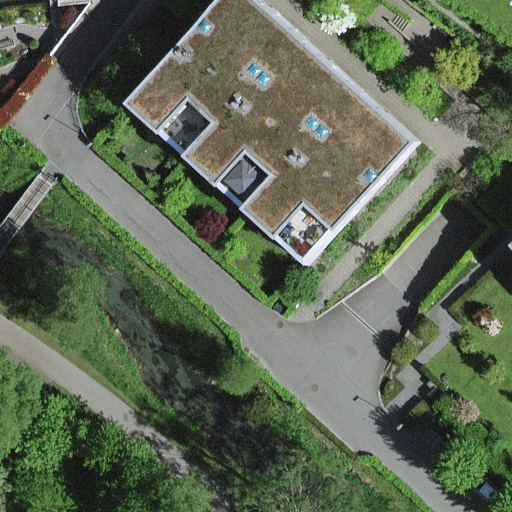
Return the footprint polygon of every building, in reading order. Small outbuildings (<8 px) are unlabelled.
[(231,0),(133,109),(164,136),(272,17),(252,0),(231,0)] [(196,164),(302,45),(272,17),(164,136),(196,164)] [(196,164),(252,214),(358,95),(302,45),(196,164)] [(252,214),(284,242),(389,123),(358,95),(252,214)] [(389,123),(284,242),(314,269),(419,150),(389,123)] [(511,239),(485,266),(511,293),(511,239)]
